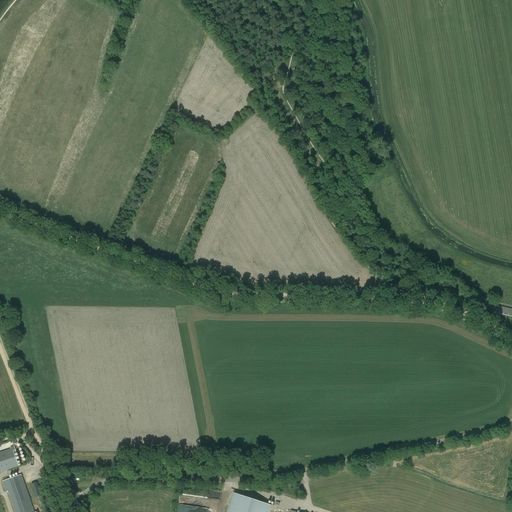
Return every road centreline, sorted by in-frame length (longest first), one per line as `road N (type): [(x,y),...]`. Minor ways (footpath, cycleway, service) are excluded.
road 1 (track): [(511,335),(431,302),(206,289),(0,210)]
road 2 (tertiary): [(79,497),(112,480),(274,477),(511,422)]
